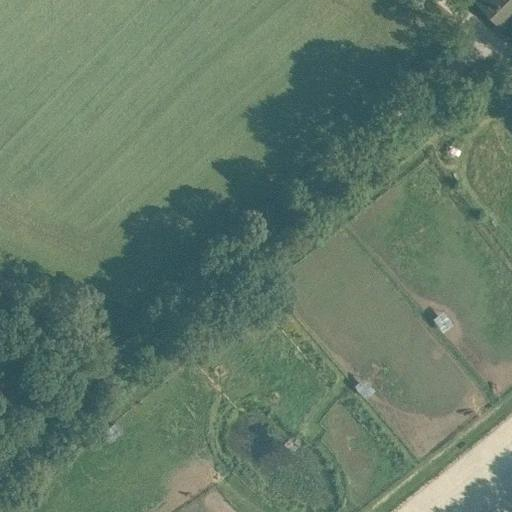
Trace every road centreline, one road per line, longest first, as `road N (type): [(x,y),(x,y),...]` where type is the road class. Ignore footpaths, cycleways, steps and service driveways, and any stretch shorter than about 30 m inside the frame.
road 1 (track): [(493,36),(125,345)]
road 2 (track): [(125,345),(0,438)]
road 3 (track): [(0,273),(103,320),(125,345)]
